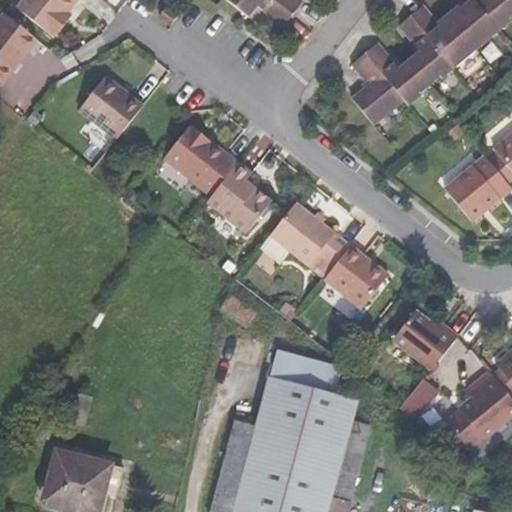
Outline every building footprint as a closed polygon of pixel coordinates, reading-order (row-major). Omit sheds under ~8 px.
[(78,1),(76,0),(25,0),(19,9),(56,38),(68,22),(64,19),(78,1)] [(227,0),(249,17),(258,6),(283,26),(293,13),(302,1),(301,0),(227,0)] [(353,99),(374,125),(375,126),(405,100),(409,105),(421,95),(420,93),(431,84),(441,75),(443,77),(455,67),(478,49),(500,30),(511,20),(510,18),(511,16),(511,0),(454,0),(460,6),(466,14),(456,22),(446,31),(439,23),(426,6),(413,17),(401,27),(421,51),(411,60),(400,69),(380,44),(367,55),(354,66),(370,86),(353,99)] [(179,17),(168,8),(161,16),(172,25),(176,20),(179,17)] [(0,87),(38,39),(5,13),(0,19),(0,87)] [(80,110),(118,140),(145,105),(108,76),(80,110)] [(213,196),(239,163),(192,125),(165,158),(213,196)] [(489,161),(508,185),(511,181),(511,133),(494,149),(498,154),(489,161)] [(472,222),(511,189),(508,185),(489,161),(485,156),(445,189),(472,222)] [(213,196),(208,202),(248,233),(272,202),(245,182),(252,173),(239,163),(213,196)] [(297,203),(270,236),(309,267),(319,255),(335,267),(352,246),(297,203)] [(335,267),(325,280),(362,309),(389,275),(352,246),(335,267)] [(230,295),(221,309),(248,328),(258,314),(230,295)] [(393,340),(431,370),(458,337),(439,323),(435,328),(415,312),(393,340)] [(352,422),(363,381),(317,345),(283,328),(257,418),(238,412),(210,511),(346,511),(369,426),(352,422)] [(499,369),(492,375),(495,379),(511,399),(511,351),(496,365),(499,369)] [(495,379),(492,375),(470,393),(477,401),(487,393),(483,389),(495,379)] [(400,409),(416,421),(439,391),(423,379),(400,409)] [(511,399),(495,379),(483,389),(487,393),(463,413),(464,414),(450,425),(455,431),(469,448),(473,453),(487,442),(488,443),(511,422),(511,399)] [(92,398),(69,392),(61,421),(84,426),(92,398)] [(462,454),(469,448),(455,431),(443,441),(462,454)] [(113,511),(124,468),(57,451),(43,504),(75,511),(113,511)]
